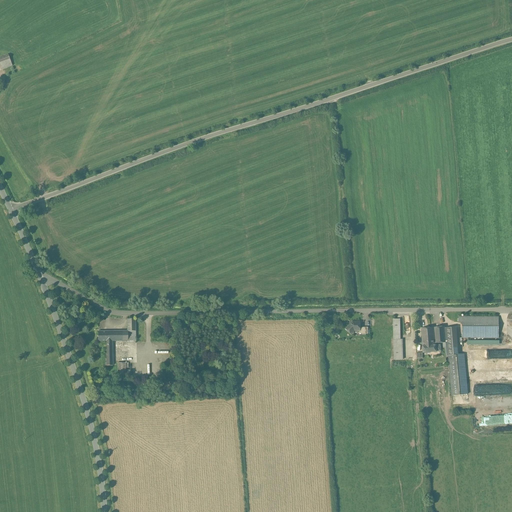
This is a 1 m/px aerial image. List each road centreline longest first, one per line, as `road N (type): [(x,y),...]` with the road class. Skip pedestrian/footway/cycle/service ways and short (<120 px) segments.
road 1 (unclassified): [(9,210),(511,39)]
road 2 (unclassified): [(40,278),(115,312),(139,314),(511,309)]
road 3 (tertiary): [(40,278),(90,418),(105,511)]
